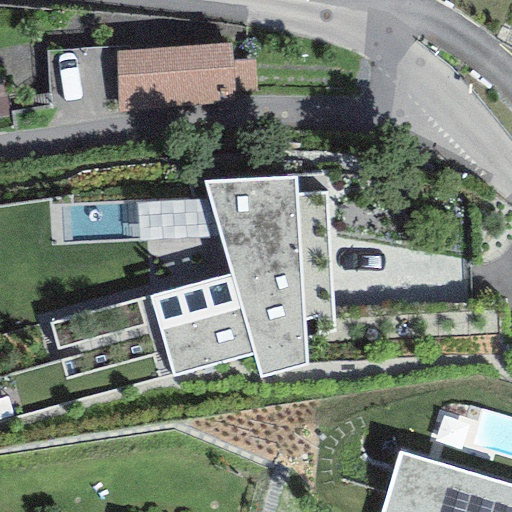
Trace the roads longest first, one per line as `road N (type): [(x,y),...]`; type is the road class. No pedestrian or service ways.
road 1 (residential): [(441,93),(394,117),(205,122),(0,149)]
road 2 (residential): [(163,0),(351,32),(401,56),(441,93)]
